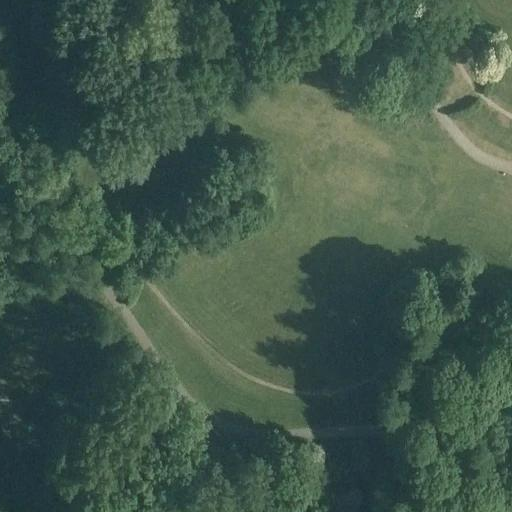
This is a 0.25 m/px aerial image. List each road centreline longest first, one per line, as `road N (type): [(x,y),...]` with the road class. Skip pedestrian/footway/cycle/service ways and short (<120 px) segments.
road 1 (unknown): [(0,199),(43,207),(103,241),(204,345),(258,385),(330,396),(415,366),(511,366)]
road 2 (unknown): [(511,114),(474,89),(428,0)]
